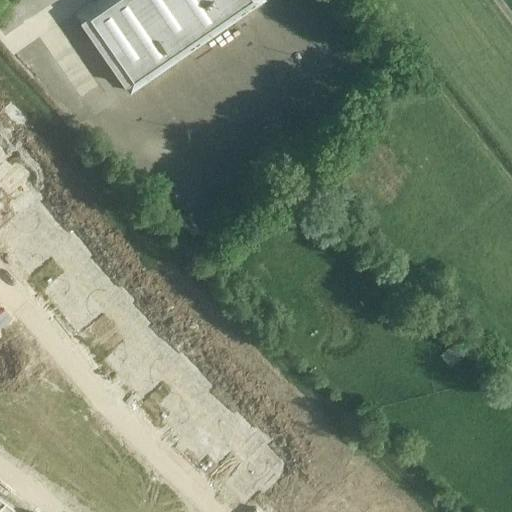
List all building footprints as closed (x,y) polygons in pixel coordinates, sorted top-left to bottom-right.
[(94,0),(76,13),(130,92),(264,0),(94,0)] [(7,101),(0,106),(6,114),(13,108),(7,101)] [(17,118),(11,123),(17,131),(23,125),(17,118)] [(0,190),(8,183),(1,174),(0,175),(0,190)] [(10,231),(0,239),(0,255),(4,261),(30,240),(19,227),(25,222),(19,213),(5,225),(10,231)] [(33,243),(8,264),(20,279),(38,265),(43,270),(57,259),(51,251),(44,256),(33,243)] [(59,288),(41,302),(50,312),(57,306),(61,311),(54,317),(80,295),(69,282),(75,278),(68,270),(54,281),(59,288)] [(83,297),(56,319),(68,334),(87,318),(93,324),(107,312),(100,304),(93,310),(83,297)] [(118,356),(102,371),(114,385),(139,363),(127,351),(133,345),(126,337),(112,350),(118,356)] [(450,368),(465,354),(454,342),(439,356),(450,368)] [(144,366),(119,388),(132,403),(149,388),(155,393),(168,381),(161,373),(155,378),(144,366)] [(166,423),(160,429),(173,443),(195,422),(187,412),(194,405),(184,395),(160,416),(166,423)] [(202,430),(179,451),(192,466),(199,459),(205,465),(229,444),(219,433),(211,440),(202,430)] [(239,480),(224,494),(240,511),(251,500),(253,502),(266,490),(250,473),(254,470),(247,462),(234,475),(239,480)]
